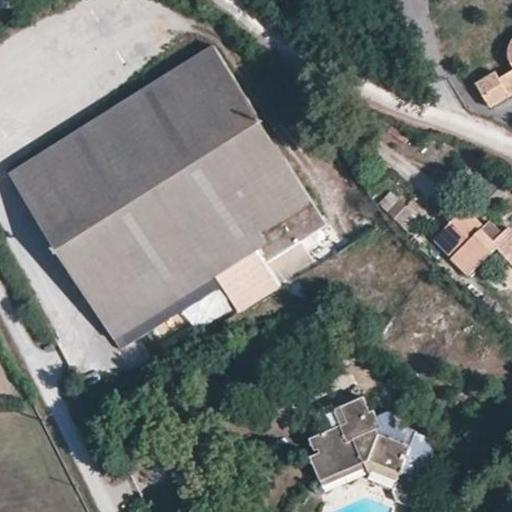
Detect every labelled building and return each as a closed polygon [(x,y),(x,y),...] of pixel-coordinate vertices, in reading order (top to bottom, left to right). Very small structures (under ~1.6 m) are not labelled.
[(270,262),(331,224),(218,45),(14,173),(118,341),(261,250),(270,262)] [(511,72),(502,77),(498,71),(477,83),(493,108),(511,96),(511,72)] [(509,195),(495,181),(483,194),(496,207),(509,195)] [(426,223),(394,190),(382,202),(404,225),(399,229),(409,239),(426,223)] [(500,247),(511,235),(511,226),(506,233),(493,220),(488,225),(470,207),(436,240),(472,275),(500,247)] [(511,235),(500,247),(511,259),(511,235)] [(313,306),(249,341),(254,353),(269,346),(275,358),(335,324),(313,306)] [(407,474),(416,449),(403,444),(406,438),(395,414),(382,419),(379,413),(374,415),(368,401),(348,409),(344,411),(350,424),(312,441),(317,451),(321,449),(322,454),(313,458),(323,481),(367,462),(392,471),(405,477),(407,474)] [(424,481),(433,458),(416,449),(407,474),(424,481)] [(388,479),(392,471),(367,462),(323,481),(326,488),(367,471),(388,479)] [(402,485),(405,477),(392,471),(388,479),(402,485)]
